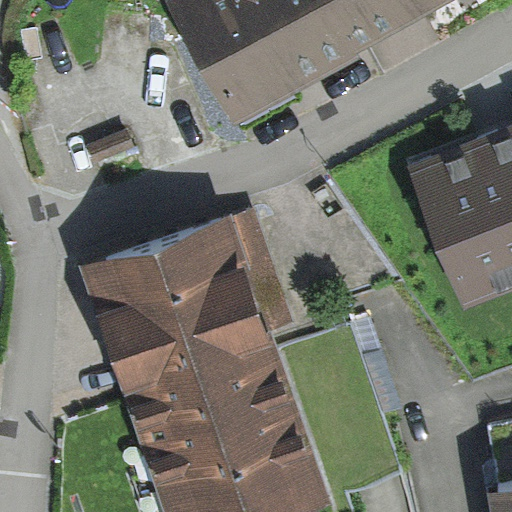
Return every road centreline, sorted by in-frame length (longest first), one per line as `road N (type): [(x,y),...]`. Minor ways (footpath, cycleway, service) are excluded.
road 1 (residential): [(36,231),(275,160),(511,29)]
road 2 (residential): [(36,231),(36,327),(11,511)]
